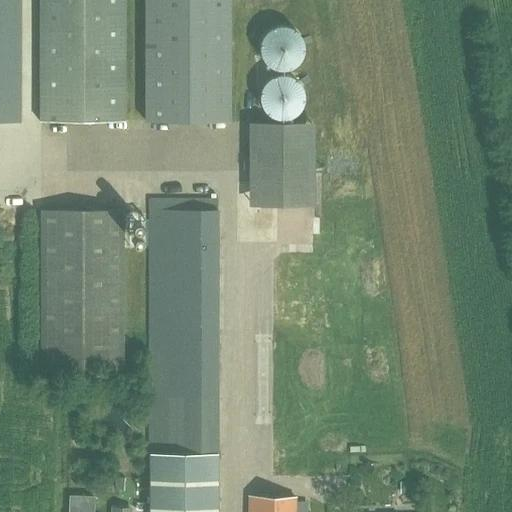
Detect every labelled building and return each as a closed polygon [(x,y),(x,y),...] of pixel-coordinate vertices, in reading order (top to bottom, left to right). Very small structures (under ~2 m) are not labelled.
[(0,0),(0,120),(19,121),(19,0),(0,0)] [(125,122),(124,0),(39,0),(40,122),(125,122)] [(229,0),(144,0),(145,122),(230,121),(229,0)] [(290,72),(294,71),(297,69),(301,67),(304,64),(306,60),(308,56),(308,52),(308,48),(308,44),(306,40),(304,37),(301,34),(297,31),(294,29),(289,28),(285,28),(281,29),(277,30),(274,32),(270,35),(268,38),(266,42),(265,46),(264,50),(265,54),(266,58),(268,62),(270,66),(274,68),(277,70),(281,72),(285,72),(290,72)] [(287,74),(287,84),(268,84),(267,109),(306,109),(306,74),(287,74)] [(321,117),(255,117),(254,199),(320,200),(321,117)] [(218,511),(219,210),(218,199),(150,199),(149,511),(218,511)] [(123,211),(43,211),(43,370),(122,370),(123,211)] [(278,311),(264,311),(264,325),(277,325),(278,311)] [(401,493),(422,492),(422,481),(401,481),(401,493)] [(308,511),(308,503),(295,502),(296,497),(249,496),(248,511),(308,511)]
